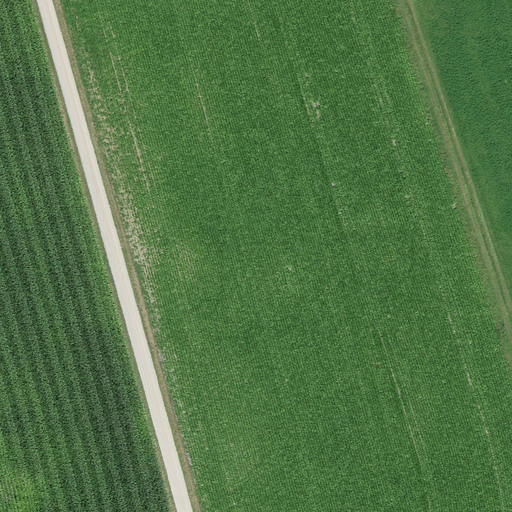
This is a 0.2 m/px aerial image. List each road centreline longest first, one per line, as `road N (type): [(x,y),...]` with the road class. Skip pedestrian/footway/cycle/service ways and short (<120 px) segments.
road 1 (track): [(182,511),(43,0)]
road 2 (track): [(403,0),(511,347)]
